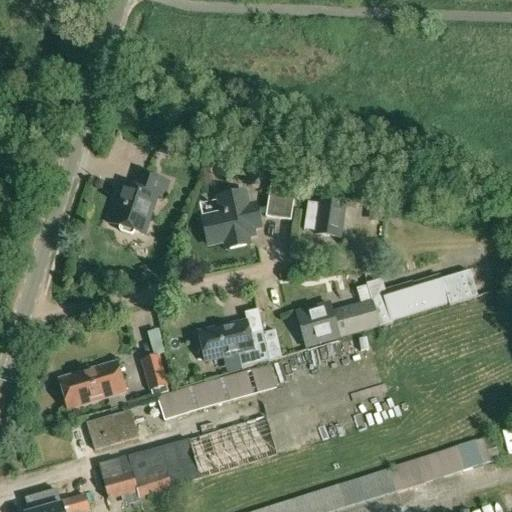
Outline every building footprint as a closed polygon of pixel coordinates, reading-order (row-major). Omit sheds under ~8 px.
[(152,213),(151,210),(154,200),(161,202),(167,185),(138,176),(134,189),(123,186),(117,204),(114,203),(107,225),(119,229),(118,231),(119,234),(130,237),(132,236),(133,232),(142,235),(147,222),(149,220),(152,213)] [(295,191),(270,187),(265,218),(290,222),(295,191)] [(247,240),(251,239),(254,234),(253,231),(260,229),(255,206),(246,208),(243,194),(219,199),(222,213),(218,219),(202,222),(207,246),(223,242),(225,251),(249,246),(247,240)] [(308,203),(304,226),(315,228),(315,232),(314,235),(338,239),(343,206),(319,202),(319,204),(308,203)] [(382,280),(366,285),(367,287),(371,303),(378,327),(391,324),(391,322),(449,304),(449,306),(476,298),(468,272),(441,280),(440,276),(413,284),(412,282),(386,291),(382,280)] [(328,305),(296,315),(306,348),(338,339),(378,327),(371,303),(361,307),(361,305),(341,310),(331,313),(328,305)] [(241,371),(269,363),(263,335),(262,333),(249,336),(246,323),(198,334),(204,363),(222,359),(223,362),(239,358),(241,371)] [(263,335),(269,363),(282,359),(276,332),(263,335)] [(168,394),(166,388),(157,359),(142,363),(150,392),(151,392),(153,398),(168,394)] [(68,412),(123,395),(125,394),(116,365),(59,383),(68,412)] [(261,395),(255,371),(157,399),(164,422),(261,395)] [(129,412),(85,425),(94,453),(138,439),(129,412)] [(264,418),(188,442),(97,467),(107,502),(136,494),(138,501),(277,457),(264,418)] [(485,438),(473,442),(481,467),(500,461),(497,449),(489,451),(485,438)] [(462,446),(470,471),(481,467),(473,442),(462,446)] [(470,471),(462,446),(451,449),(459,474),(470,471)] [(451,449),(440,453),(448,478),(459,474),(451,449)] [(440,453),(429,456),(437,481),(448,478),(440,453)] [(429,456),(418,460),(426,485),(437,481),(429,456)] [(407,463),(415,488),(426,485),(418,460),(407,463)] [(415,488),(407,463),(396,467),(404,492),(415,488)] [(396,467),(385,470),(393,495),(404,492),(396,467)] [(374,474),(382,499),(393,495),(385,470),(374,474)] [(374,474),(364,477),(372,502),(382,499),(374,474)] [(353,480),(361,505),(372,502),(364,477),(353,480)] [(353,480),(342,484),(350,509),(361,505),(353,480)] [(332,487),(339,511),(340,511),(350,509),(342,484),(332,487)] [(339,511),(332,487),(321,491),(327,511),(339,511)] [(310,494),(316,511),(327,511),(321,491),(310,494)] [(316,511),(310,494),(300,498),(304,511),(316,511)] [(87,511),(84,497),(60,504),(60,506),(39,511),(87,511)] [(289,501),(292,511),(304,511),(300,498),(289,501)] [(292,511),(289,501),(278,504),(280,511),(292,511)]
